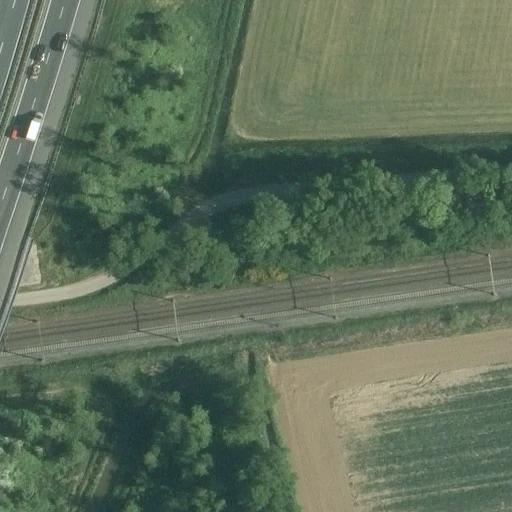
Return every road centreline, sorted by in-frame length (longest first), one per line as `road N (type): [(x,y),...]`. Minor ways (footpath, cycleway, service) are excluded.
road 1 (unclassified): [(511,171),(208,197),(121,276),(0,303)]
road 2 (motorway): [(0,205),(65,0)]
